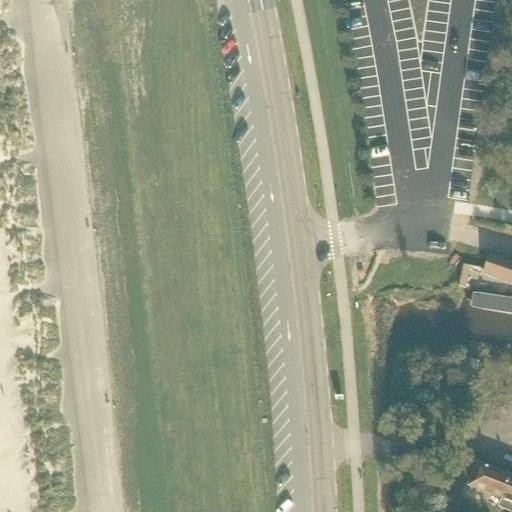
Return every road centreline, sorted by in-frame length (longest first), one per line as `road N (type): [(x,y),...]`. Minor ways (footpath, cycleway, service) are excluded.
road 1 (secondary): [(324,511),(301,246)]
road 2 (secondary): [(301,246),(260,0)]
road 3 (residential): [(301,246),(432,226),(511,251)]
